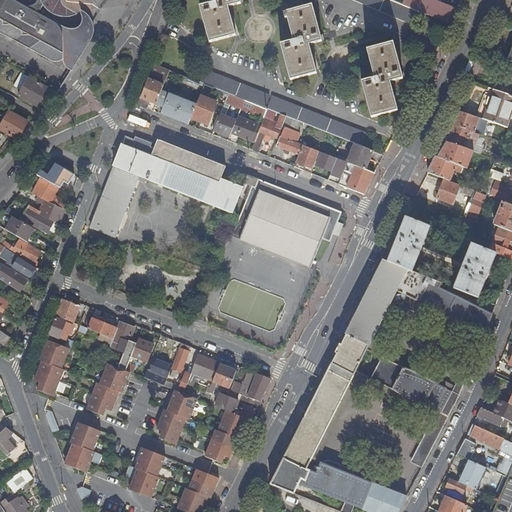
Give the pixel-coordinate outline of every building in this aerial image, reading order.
[(0,0),(0,32),(51,60),(53,61),(57,61),(58,61),(63,59),(64,64),(65,66),(71,70),(91,38),(93,30),(93,27),(92,24),(91,21),(90,18),(88,20),(87,22),(85,23),(83,25),(81,26),(80,27),(78,28),(76,28),(72,29),(67,28),(57,24),(56,22),(54,18),(51,9),(52,6),(54,1),(55,0),(0,0)] [(211,0),(213,4),(200,7),(209,43),(236,36),(228,8),(241,4),(239,0),(211,0)] [(293,41),(281,45),(290,81),(317,73),(310,46),(322,42),(312,6),(304,8),(301,0),(283,0),(280,1),(283,14),(284,14),(285,20),(287,19),(293,41)] [(353,0),(415,26),(420,12),(402,5),(394,1),(391,0),(353,0)] [(432,0),(403,0),(402,5),(420,12),(444,22),(450,7),(432,0)] [(457,10),(450,7),(444,22),(450,24),(457,10)] [(88,20),(90,18),(84,12),(80,10),(82,17),(82,21),(80,25),(76,28),(78,28),(80,27),(81,26),(83,25),(85,23),(87,22),(88,20)] [(403,79),(393,43),(367,50),(374,79),(362,82),(371,118),(398,111),(390,82),(403,79)] [(170,70),(153,64),(149,75),(163,80),(161,85),(149,80),(144,92),(142,91),(137,105),(154,111),(159,99),(162,91),(170,70)] [(205,70),(200,82),(205,84),(229,94),(245,101),(264,108),(269,95),(205,70)] [(21,92),(29,78),(22,74),(14,89),(21,92)] [(47,88),(29,78),(21,92),(19,96),(37,106),(47,88)] [(229,94),(205,84),(196,105),(191,118),(208,125),(217,103),(224,106),(229,94)] [(485,96),(477,118),(490,123),(507,128),(511,113),(511,96),(494,90),(491,98),(485,96)] [(162,91),(159,99),(165,102),(162,111),(189,122),(191,118),(196,105),(162,91)] [(214,131),(230,138),(232,133),(237,121),(225,116),(230,104),(242,109),(245,101),(229,94),(224,106),(214,131)] [(272,97),(267,109),(281,115),(286,117),(301,123),(311,127),(355,145),(361,147),(366,134),(272,97)] [(241,110),(263,119),(264,118),(265,114),(267,109),(264,108),(245,101),(242,109),(241,110)] [(279,120),(281,115),(267,109),(265,114),(279,120)] [(0,129),(10,112),(6,110),(0,121),(0,129)] [(28,122),(10,112),(0,129),(0,130),(9,135),(8,137),(16,141),(17,140),(18,140),(28,122)] [(489,126),(490,123),(477,118),(459,112),(452,126),(469,132),(483,136),(487,125),(489,126)] [(278,123),(279,120),(265,114),(264,118),(278,123)] [(258,132),(272,137),(275,138),(278,139),(284,124),(286,117),(281,115),(279,120),(278,123),(264,118),(263,119),(260,126),(258,132)] [(232,133),(254,142),(257,134),(258,132),(260,126),(238,117),(237,121),(232,133)] [(284,124),(298,130),(301,123),(286,117),(284,124)] [(464,148),(469,132),(452,126),(444,141),(464,148)] [(277,147),(299,156),(303,146),(304,144),(301,142),(300,145),(296,144),(291,142),(291,140),(290,139),(293,132),(294,131),(285,128),(277,147)] [(291,142),(296,144),(300,134),(293,132),(290,139),(291,140),(291,142)] [(265,137),(257,134),(254,142),(253,144),(251,150),(258,153),(265,137)] [(136,141),(125,136),(125,137),(90,227),(115,236),(139,176),(232,212),(242,187),(221,179),(226,168),(157,140),(154,148),(136,141)] [(466,168),(472,151),(464,148),(444,141),(436,158),(463,167),(466,168)] [(365,170),(373,152),(361,147),(355,145),(348,163),(365,170)] [(304,171),(311,174),(314,166),(320,152),(303,146),(299,156),(296,163),(306,166),(304,171)] [(348,163),(320,152),(314,166),(336,174),(332,182),(339,185),(340,183),(348,163)] [(461,173),(463,167),(436,158),(428,173),(450,181),(454,171),(461,173)] [(499,181),(505,167),(494,162),(487,176),(494,179),(499,181)] [(339,185),(364,195),(374,174),(365,170),(348,163),(340,183),(339,185)] [(40,171),(36,175),(40,177),(59,187),(62,183),(66,185),(72,176),(54,165),(48,175),(40,171)] [(337,223),(341,213),(248,175),(244,183),(252,186),(232,235),(311,267),(322,239),(330,242),(333,234),(338,237),(342,225),(337,223)] [(491,186),(494,179),(487,176),(479,193),(486,196),(488,196),(488,195),(505,202),(504,203),(511,205),(511,189),(510,189),(510,188),(495,182),(493,187),(491,186)] [(51,203),(59,187),(40,177),(34,189),(28,184),(24,189),(38,197),(51,203)] [(463,188),(444,181),(437,199),(453,205),(459,189),(462,190),(463,188)] [(470,209),(467,207),(465,213),(474,217),(477,218),(486,196),(479,193),(477,192),(470,209)] [(51,203),(38,197),(35,202),(40,205),(36,213),(59,225),(65,210),(53,204),(51,203)] [(56,199),(53,204),(65,210),(68,203),(59,198),(56,199)] [(503,202),(493,225),(500,228),(511,232),(511,205),(504,203),(503,202)] [(36,213),(23,206),(18,216),(22,218),(21,219),(48,233),(49,230),(55,234),(59,225),(36,213)] [(471,224),(474,217),(465,213),(461,221),(471,224)] [(30,236),(34,229),(13,217),(5,230),(24,241),(28,235),(30,236)] [(406,217),(388,262),(412,272),(430,227),(406,217)] [(471,224),(461,221),(457,230),(467,234),(471,224)] [(495,246),(493,252),(496,254),(511,260),(511,232),(500,228),(493,245),(495,246)] [(21,256),(34,264),(36,260),(41,252),(19,239),(14,248),(3,241),(0,244),(20,257),(21,256)] [(0,255),(8,261),(5,265),(11,269),(12,267),(29,278),(31,274),(36,267),(20,257),(0,244),(0,255)] [(472,244),(454,289),(478,299),(496,254),(493,252),(472,244)] [(344,502),(340,511),(351,511),(354,506),(368,511),(398,511),(407,497),(355,476),(352,469),(328,460),(321,463),(317,473),(306,469),(312,459),(356,372),(367,349),(396,291),(482,334),(484,335),(492,315),(439,288),(441,284),(412,272),(388,262),(384,261),(334,359),(271,485),(294,494),(299,484),(344,502)] [(0,279),(20,292),(28,280),(27,280),(11,269),(5,265),(3,264),(0,268),(0,279)] [(38,279),(31,274),(29,278),(27,280),(28,280),(36,285),(38,279)] [(396,291),(367,349),(382,357),(454,393),(461,379),(458,378),(454,386),(376,347),(399,300),(479,340),(482,334),(396,291)] [(80,306),(63,299),(56,316),(73,323),(80,306)] [(102,312),(96,309),(93,317),(97,319),(102,312)] [(67,341),(73,325),(56,318),(49,334),(67,341)] [(117,328),(92,318),(88,329),(102,335),(113,339),(117,328)] [(118,364),(116,367),(126,371),(128,366),(132,356),(137,342),(130,340),(135,328),(119,322),(117,328),(113,339),(110,345),(108,350),(117,353),(120,347),(127,349),(121,365),(118,364)] [(0,342),(5,346),(11,337),(0,330),(0,342)] [(100,340),(110,345),(113,339),(102,335),(100,340)] [(154,345),(138,339),(137,342),(132,356),(147,362),(154,345)] [(42,361),(40,365),(63,373),(64,369),(62,368),(70,349),(47,340),(39,360),(42,361)] [(68,341),(65,347),(75,351),(77,345),(68,341)] [(190,347),(183,344),(181,343),(179,349),(180,350),(169,377),(177,380),(181,370),(183,371),(184,368),(182,367),(190,347)] [(167,357),(174,360),(179,349),(171,346),(167,357)] [(370,379),(382,357),(367,349),(356,372),(370,379)] [(217,364),(199,357),(190,379),(195,381),(197,375),(211,380),(217,364)] [(411,462),(422,467),(459,397),(465,381),(461,379),(454,393),(382,357),(370,379),(434,411),(435,412),(435,411),(437,412),(411,462)] [(154,358),(145,379),(153,381),(155,376),(158,377),(156,383),(164,386),(166,382),(172,365),(155,359),(154,358)] [(97,382),(96,386),(118,395),(119,392),(122,393),(130,373),(126,371),(108,364),(100,384),(97,382)] [(216,383),(229,389),(233,381),(236,372),(237,371),(220,364),(212,382),(216,383)] [(54,396),(63,373),(40,365),(34,380),(40,383),(43,384),(40,391),(54,396)] [(242,371),(238,382),(242,384),(247,373),(242,371)] [(238,382),(235,382),(232,390),(232,391),(243,395),(241,400),(257,406),(271,379),(257,374),(256,376),(247,372),(247,373),(242,384),(238,382)] [(356,372),(312,459),(317,461),(358,381),(431,417),(434,411),(370,379),(356,372)] [(166,382),(164,386),(177,391),(183,394),(187,384),(189,380),(191,375),(185,373),(179,387),(166,382)] [(193,386),(191,385),(187,384),(183,394),(189,396),(193,386)] [(112,411),(118,395),(96,386),(87,409),(100,414),(103,408),(106,409),(112,411)] [(164,409),(162,413),(185,422),(186,419),(189,420),(197,399),(175,391),(167,410),(164,409)] [(221,393),(215,406),(233,414),(234,411),(238,400),(221,393)] [(498,401),(489,396),(486,403),(495,408),(498,401)] [(511,422),(511,405),(508,404),(508,405),(500,401),(494,414),(504,418),(509,421),(511,422)] [(243,404),(239,413),(238,415),(250,420),(256,409),(243,404)] [(478,415),(500,426),(504,418),(494,414),(481,408),(478,415)] [(53,412),(49,410),(47,414),(54,432),(60,429),(53,412)] [(215,429),(213,433),(236,442),(237,439),(239,440),(247,420),(225,411),(217,430),(215,429)] [(176,445),(185,422),(162,413),(156,429),(162,431),(165,432),(162,439),(176,445)] [(505,428),(507,424),(509,421),(504,418),(500,426),(505,428)] [(101,431),(78,422),(70,442),(73,443),(65,463),(87,471),(92,460),(98,463),(102,454),(93,450),(101,431)] [(498,464),(495,471),(505,476),(508,478),(511,470),(511,443),(473,424),(467,435),(500,451),(498,456),(503,459),(500,465),(498,464)] [(15,446),(23,440),(6,428),(0,433),(0,441),(0,442),(0,447),(7,456),(17,447),(15,446)] [(229,458),(236,442),(213,433),(205,456),(218,462),(221,455),(224,456),(229,458)] [(476,444),(465,439),(457,454),(469,460),(470,460),(475,450),(474,449),(476,444)] [(164,457),(142,448),(135,467),(130,465),(127,474),(133,477),(129,488),(151,497),(159,477),(157,476),(164,457)] [(475,490),(485,467),(470,460),(469,460),(463,474),(465,475),(461,483),(466,486),(475,490)] [(201,511),(208,497),(211,498),(218,478),(197,469),(189,488),(186,487),(177,508),(188,511),(201,511)] [(505,476),(494,499),(498,501),(508,478),(505,476)] [(459,500),(466,486),(461,483),(459,482),(450,478),(446,488),(449,489),(447,495),(459,500)] [(33,484),(30,480),(24,485),(27,489),(33,484)] [(77,489),(81,499),(88,496),(90,491),(81,487),(77,489)] [(446,496),(439,511),(463,511),(467,506),(446,496)] [(7,511),(27,511),(25,508),(29,506),(22,497),(19,499),(18,497),(9,502),(6,498),(1,503),(7,511)]
